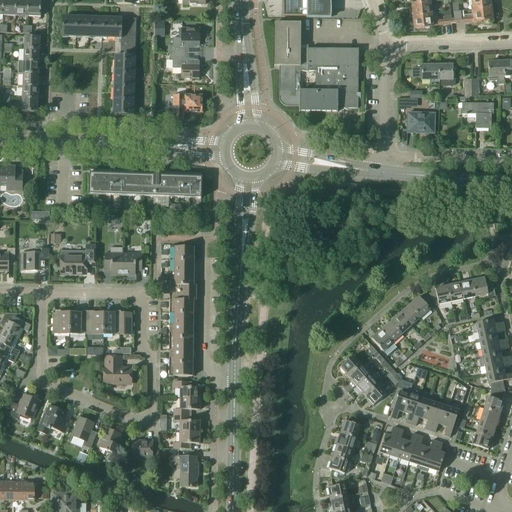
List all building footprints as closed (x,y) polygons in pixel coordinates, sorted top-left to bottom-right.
[(283,0),(283,16),(310,17),(331,17),(331,16),(330,16),(331,13),(331,10),(331,7),(330,4),(330,0),(283,0)] [(471,0),(473,11),(490,9),(488,0),(471,0)] [(15,17),(16,2),(3,1),(3,16),(15,17)] [(28,17),(28,2),(16,2),(15,17),(28,17)] [(40,17),(41,3),(28,2),(28,17),(40,17)] [(413,17),(430,15),(429,3),(412,5),(413,17)] [(452,19),(453,25),(491,21),(490,9),(473,11),(473,15),(463,16),(463,11),(460,12),(459,12),(453,13),(454,19),(452,19)] [(435,15),(413,17),(414,29),(453,25),(452,19),(451,19),(450,13),(443,14),(444,20),(436,21),(435,15)] [(112,115),(130,116),(132,61),(130,61),(130,56),(134,56),(136,19),(121,19),(121,23),(116,23),(116,22),(62,20),(62,17),(61,37),(120,39),(120,56),(114,56),(112,115)] [(358,55),(358,50),(307,49),(300,49),(300,23),(274,23),(274,25),(274,65),(274,67),(278,67),(278,84),(278,92),(278,98),(278,100),(279,102),(281,104),(283,106),(285,107),(288,107),(298,108),(298,109),(298,112),(299,112),(301,112),(335,112),(335,113),(337,113),(337,106),(342,106),(342,109),(343,109),(357,109),(357,108),(357,105),(357,100),(357,99),(357,95),(357,89),(357,86),(357,84),(357,80),(357,72),(358,68),(358,56),(358,55)] [(170,54),(188,54),(187,54),(188,47),(199,47),(199,29),(182,29),(181,39),(173,38),(173,46),(170,46),(170,54)] [(24,50),(39,50),(39,38),(24,37),(24,50)] [(38,63),(39,50),(24,50),(23,62),(38,63)] [(188,55),(188,54),(170,54),(170,61),(166,61),(166,69),(181,69),(181,79),(199,79),(199,61),(187,61),(187,55),(188,55)] [(511,61),(502,62),(503,85),(503,78),(511,77),(511,80),(511,79),(511,61)] [(18,74),(38,75),(38,63),(23,62),(18,62),(18,74)] [(503,85),(502,62),(487,63),(488,79),(489,79),(489,82),(496,82),(497,86),(503,85)] [(438,81),(437,66),(428,66),(428,65),(423,65),(423,66),(421,66),(421,69),(413,69),(413,81),(421,81),(421,83),(431,83),(431,81),(438,81)] [(437,66),(438,81),(441,81),(441,87),(454,87),(455,86),(455,84),(455,78),(452,78),(452,75),(455,74),(456,69),(452,69),(452,66),(446,66),(446,65),(441,65),(441,66),(437,66)] [(38,88),(38,84),(38,75),(18,74),(23,75),(22,87),(38,88)] [(471,98),(478,98),(478,80),(470,81),(471,98)] [(37,100),(38,88),(22,87),(22,99),(37,100)] [(202,113),(202,112),(203,111),(203,107),(202,106),(202,96),(172,95),(172,119),(184,119),(184,113),(202,113)] [(37,113),(37,100),(22,99),(21,112),(37,113)] [(493,111),(493,105),(489,105),(461,105),(461,116),(475,116),(475,130),(490,130),(490,116),(489,115),(489,111),(493,111)] [(428,135),(429,114),(407,114),(406,134),(428,135)] [(20,191),(21,172),(15,171),(15,168),(0,167),(0,186),(6,187),(6,190),(20,191)] [(159,177),(159,173),(153,173),(153,176),(89,174),(88,195),(152,198),(152,207),(168,208),(168,205),(168,198),(200,199),(201,178),(159,177)] [(119,225),(119,217),(111,217),(111,225),(119,225)] [(334,241),(334,231),(320,231),(320,237),(319,237),(319,241),(334,241)] [(35,242),(35,254),(21,254),(20,272),(37,272),(37,269),(47,269),(48,250),(43,250),(43,242),(35,242)] [(61,257),(60,276),(85,275),(85,265),(94,265),(95,246),(85,246),(85,253),(61,252),(61,257)] [(110,268),(110,274),(122,274),(123,254),(122,254),(122,248),(109,248),(109,254),(103,254),(103,268),(110,268)] [(196,295),(196,286),(193,286),(193,248),(169,248),(169,286),(163,286),(163,295),(171,295),(171,301),(169,301),(169,377),(192,377),(193,301),(190,301),(190,295),(196,295)] [(14,265),(14,250),(7,249),(7,254),(0,254),(0,272),(7,272),(7,265),(14,265)] [(123,254),(122,274),(134,275),(134,268),(141,268),(141,254),(123,254)] [(471,282),(475,297),(487,295),(488,298),(495,296),(492,282),(484,283),(484,279),(471,282)] [(462,300),(475,297),(471,282),(459,284),(462,300)] [(450,303),(462,300),(459,284),(447,287),(450,303)] [(434,306),(450,303),(447,287),(434,289),(435,291),(428,294),(434,306)] [(409,306),(420,318),(431,308),(426,296),(419,299),(418,298),(409,306)] [(410,326),(420,318),(409,306),(400,314),(410,326)] [(69,335),(69,314),(61,314),(61,311),(52,311),(52,335),(69,335)] [(86,335),(86,311),(77,311),(77,314),(69,314),(69,335),(86,335)] [(103,335),(103,314),(94,314),(94,312),(86,311),(86,335),(103,335)] [(120,311),(120,312),(111,311),(111,314),(103,314),(103,335),(119,335),(120,314),(120,311)] [(27,332),(30,326),(18,321),(21,314),(4,314),(0,323),(0,325),(4,327),(2,332),(18,340),(22,330),(28,333),(28,332),(27,332)] [(131,314),(120,314),(119,335),(130,335),(131,314)] [(401,335),(410,326),(400,314),(390,323),(401,335)] [(502,323),(499,324),(494,325),(493,321),(488,322),(472,325),(473,327),(476,326),(477,333),(503,328),(502,323)] [(392,343),(401,335),(390,323),(381,331),(392,343)] [(440,329),(437,326),(431,331),(434,334),(440,329)] [(495,334),(501,333),(504,332),(503,328),(477,333),(479,340),(476,341),(476,342),(496,338),(495,334)] [(382,352),(392,343),(381,331),(371,340),(382,352)] [(20,352),(13,349),(18,340),(2,332),(0,335),(0,349),(17,358),(20,352)] [(431,337),(428,334),(422,339),(425,343),(431,337)] [(506,340),(503,341),(497,342),(496,338),(476,342),(476,344),(480,343),(481,350),(507,345),(506,340)] [(421,346),(418,342),(412,348),(415,351),(421,346)] [(499,351),(505,349),(508,349),(507,345),(481,350),(482,357),(479,358),(480,359),(500,355),(499,351)] [(373,356),(376,353),(370,346),(367,350),(373,356)] [(8,361),(14,364),(17,358),(0,349),(0,368),(3,370),(8,361)] [(412,354),(409,351),(403,356),(406,359),(412,354)] [(509,357),(506,358),(501,359),(500,355),(480,359),(480,361),(483,360),(484,367),(510,362),(509,357)] [(381,365),(384,362),(385,362),(379,356),(376,359),(381,365)] [(348,378),(360,367),(351,357),(339,368),(348,378)] [(116,369),(116,358),(105,358),(105,368),(104,368),(104,384),(130,385),(130,369),(116,369)] [(403,363),(403,362),(400,359),(394,365),(397,368),(403,363)] [(503,367),(508,366),(511,366),(510,362),(484,367),(486,374),(483,375),(483,376),(503,372),(503,367)] [(389,374),(393,371),(387,365),(384,368),(389,374)] [(356,387),(368,376),(360,367),(348,378),(356,387)] [(17,370),(14,375),(21,379),(24,373),(17,370)] [(511,374),(510,375),(504,376),(503,372),(483,376),(483,378),(487,377),(488,383),(488,384),(491,384),(490,391),(504,392),(505,392),(502,381),(511,379),(511,374)] [(393,378),(398,383),(398,384),(401,381),(396,375),(393,378)] [(365,396),(377,385),(368,376),(356,387),(365,396)] [(179,399),(199,399),(199,388),(188,388),(188,382),(173,382),(173,388),(179,388),(179,399)] [(377,385),(365,396),(373,406),(385,395),(377,385)] [(501,402),(504,392),(490,391),(490,398),(488,397),(483,410),(499,415),(503,403),(501,402)] [(403,413),(410,393),(409,393),(408,396),(399,393),(390,419),(396,420),(398,412),(403,413)] [(410,425),(419,399),(410,396),(411,394),(410,393),(403,413),(408,415),(405,424),(410,425)] [(32,420),(39,402),(23,395),(19,406),(12,403),(6,416),(17,420),(19,415),(32,420)] [(199,410),(199,399),(179,399),(179,410),(173,410),(173,416),(188,416),(188,410),(199,410)] [(423,420),(429,400),(428,399),(427,402),(419,399),(410,425),(415,427),(418,418),(423,420)] [(430,432),(438,405),(430,403),(431,400),(429,400),(423,420),(427,421),(425,430),(430,432)] [(442,427),(449,406),(448,406),(447,408),(438,405),(430,432),(435,433),(437,425),(442,427)] [(63,420),(66,413),(48,406),(44,418),(43,418),(37,432),(47,436),(50,429),(64,434),(69,423),(63,420)] [(444,436),(449,438),(458,412),(449,409),(450,406),(449,406),(442,427),(447,428),(444,436)] [(495,427),(499,415),(483,410),(479,422),(495,427)] [(188,422),(188,416),(173,416),(173,422),(179,422),(179,433),(199,433),(199,422),(188,422)] [(7,427),(10,420),(4,418),(1,424),(7,427)] [(90,449),(91,449),(96,434),(90,432),(94,424),(79,418),(71,437),(86,443),(84,447),(90,449)] [(340,434),(355,439),(362,441),(363,435),(357,433),(359,427),(361,422),(349,418),(348,423),(344,422),(340,434)] [(491,439),(495,427),(479,422),(476,434),(491,439)] [(389,456),(397,430),(392,428),(390,437),(385,436),(378,456),(380,456),(381,453),(389,456)] [(116,466),(123,449),(116,446),(121,435),(106,429),(98,448),(105,451),(107,452),(107,451),(111,453),(107,462),(116,466)] [(400,440),(401,434),(402,432),(397,430),(389,456),(398,459),(396,462),(398,462),(404,442),(400,440)] [(199,444),(199,433),(179,433),(179,444),(173,444),(173,449),(187,450),(187,444),(199,444)] [(352,451),(355,439),(340,434),(336,446),(352,451)] [(487,451),(491,439),(476,434),(472,446),(487,451)] [(408,463),(417,436),(412,435),(409,443),(404,442),(398,462),(399,463),(400,460),(408,463)] [(419,447),(421,441),(422,438),(417,436),(408,463),(417,465),(416,468),(417,469),(424,448),(419,447)] [(158,464),(158,447),(151,447),(151,442),(145,441),(145,442),(142,442),(142,441),(131,441),(131,459),(151,459),(151,463),(158,464)] [(428,469),(437,443),(431,441),(429,450),(424,448),(417,469),(419,469),(420,466),(428,469)] [(439,453),(441,447),(442,444),(437,443),(428,469),(437,472),(436,475),(437,475),(444,454),(439,453)] [(348,463),(352,451),(336,446),(332,458),(348,463)] [(79,453),(76,463),(83,466),(87,456),(79,453)] [(197,473),(197,463),(196,463),(196,457),(170,457),(170,465),(176,465),(176,469),(180,469),(179,488),(195,488),(195,473),(197,473)] [(344,475),(348,463),(332,458),(328,469),(344,475)] [(23,501),(24,479),(20,479),(20,483),(13,483),(13,501),(23,501)] [(24,479),(23,501),(34,501),(34,483),(27,483),(27,479),(24,479)] [(405,482),(402,490),(408,492),(411,484),(405,482)] [(13,501),(13,483),(3,483),(3,501),(13,501)] [(330,501),(346,497),(344,485),(327,488),(330,501)] [(78,511),(79,505),(77,503),(77,494),(53,494),(53,511),(78,511)] [(332,511),(337,511),(349,510),(346,497),(330,501),(332,511)]
